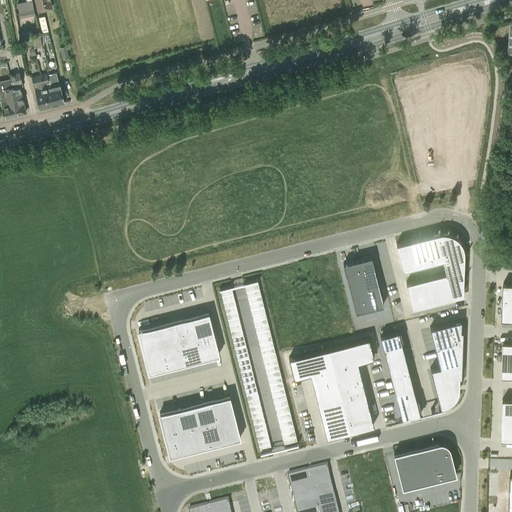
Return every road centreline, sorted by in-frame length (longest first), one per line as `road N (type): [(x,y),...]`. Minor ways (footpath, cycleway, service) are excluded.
road 1 (unclassified): [(126,292),(446,214),(470,228),(481,259),(473,423)]
road 2 (unclassified): [(473,423),(454,421),(162,494)]
road 3 (primary): [(0,139),(256,71)]
road 4 (unclassified): [(126,292),(112,305),(162,494)]
road 5 (primary): [(256,71),(398,30)]
